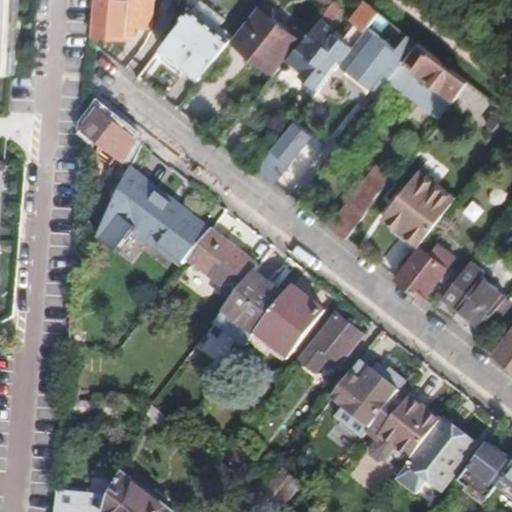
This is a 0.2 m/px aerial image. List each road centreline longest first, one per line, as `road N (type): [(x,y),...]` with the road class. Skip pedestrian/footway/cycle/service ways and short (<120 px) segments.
road 1 (unclassified): [(101,80),(511,399)]
road 2 (unclassified): [(36,511),(74,0)]
